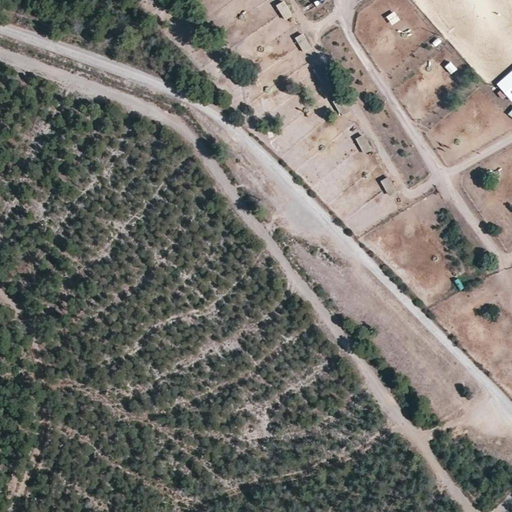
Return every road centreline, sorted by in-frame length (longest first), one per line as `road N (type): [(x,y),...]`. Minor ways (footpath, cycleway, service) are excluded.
road 1 (track): [(475,511),(177,126),(0,50)]
road 2 (unclassified): [(511,410),(253,141),(195,101),(0,25)]
road 3 (track): [(15,511),(45,420),(41,350),(0,287)]
